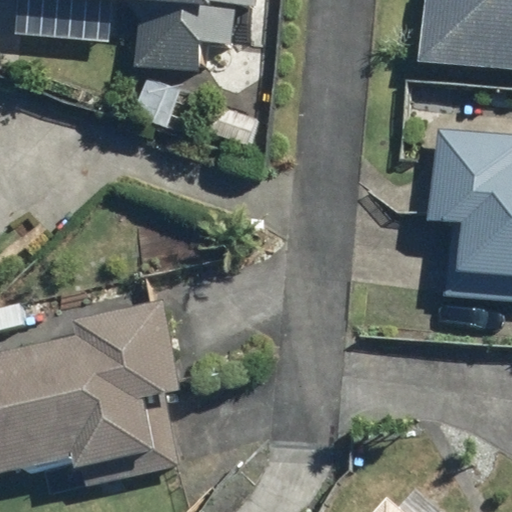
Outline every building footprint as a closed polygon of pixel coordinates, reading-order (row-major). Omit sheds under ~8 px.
[(267,20),(267,0),(36,0),(36,6),(143,11),(137,135),(187,137),(189,81),(211,82),(212,55),(241,57),(242,20),(267,20)] [(511,0),(432,0),(429,64),(511,68),(511,0)] [(511,133),(443,128),(438,230),(458,231),(452,298),(511,303),(511,133)] [(0,238),(16,224),(0,206),(0,238)] [(186,468),(169,398),(189,394),(186,380),(209,375),(193,307),(170,313),(168,307),(82,327),(85,337),(0,356),(0,482),(86,463),(92,490),(186,468)] [(410,511),(392,496),(378,511),(410,511)]
